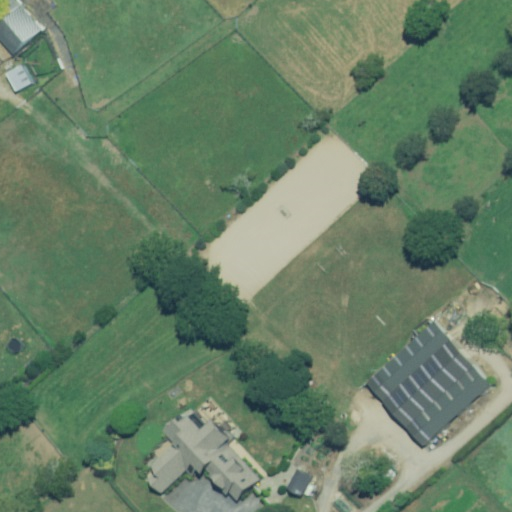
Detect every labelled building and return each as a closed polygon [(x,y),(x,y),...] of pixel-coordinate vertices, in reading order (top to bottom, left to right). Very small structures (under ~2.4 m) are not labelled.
[(47,30),(26,6),(0,28),(0,33),(19,54),(47,30)] [(39,83),(29,65),(13,74),(22,92),(39,83)] [(415,330),(422,338),(372,382),(429,445),(497,383),(439,322),(435,326),(428,318),(415,330)] [(182,444),(157,463),(155,465),(160,470),(150,478),(164,495),(213,455),(222,466),(216,471),(234,494),(249,481),(256,489),(270,478),(237,438),(239,436),(223,417),(207,430),(192,413),(171,430),(182,444)] [(315,476),(301,470),(293,489),(307,495),(315,476)]
